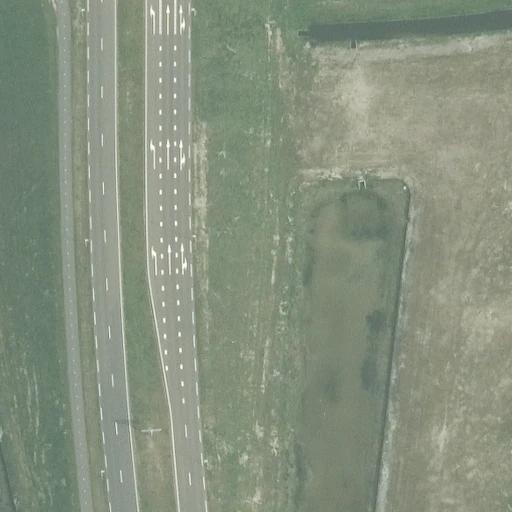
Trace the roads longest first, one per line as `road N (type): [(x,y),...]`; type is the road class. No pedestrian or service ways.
road 1 (tertiary): [(98,0),(105,264),(125,511)]
road 2 (tertiary): [(193,511),(174,264),(169,0)]
